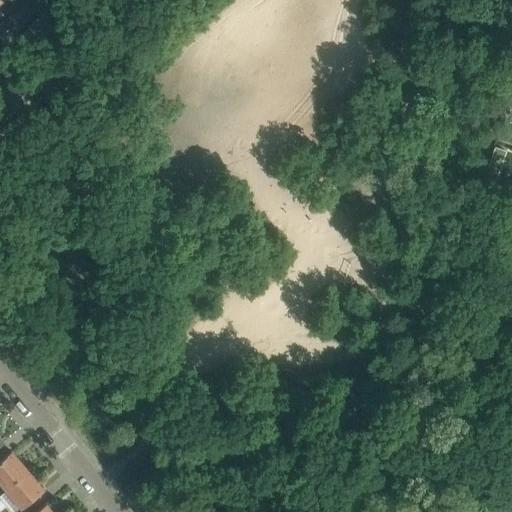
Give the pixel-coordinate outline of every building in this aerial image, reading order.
[(37,19),(20,36),(34,50),(51,33),(37,19)] [(16,32),(11,27),(2,35),(8,41),(16,32)] [(76,64),(67,76),(71,80),(81,68),(76,64)] [(24,120),(49,95),(20,66),(0,87),(0,144),(6,139),(15,148),(34,129),(24,120)] [(498,173),(487,168),(493,181),(495,182),(498,173)] [(0,482),(4,488),(26,469),(12,451),(0,460),(0,482)] [(44,490),(26,469),(4,488),(21,509),(29,503),(44,490)]
